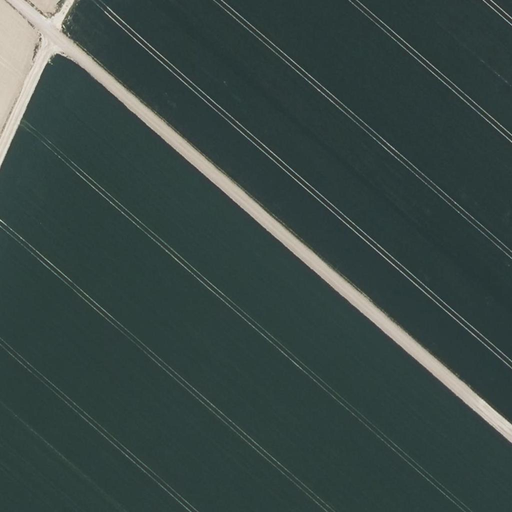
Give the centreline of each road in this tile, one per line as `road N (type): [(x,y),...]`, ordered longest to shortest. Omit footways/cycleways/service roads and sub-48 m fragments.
road 1 (track): [(511,436),(14,0)]
road 2 (track): [(67,0),(0,143)]
